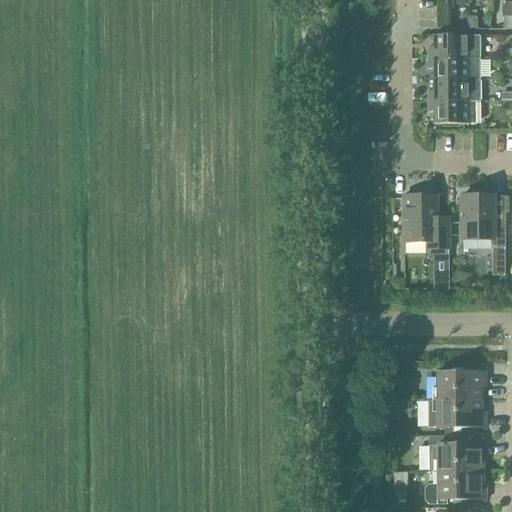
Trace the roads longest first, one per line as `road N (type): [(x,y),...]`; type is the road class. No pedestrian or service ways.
road 1 (unclassified): [(318,328),(314,0)]
road 2 (residential): [(403,0),(404,165),(511,164)]
road 3 (residential): [(318,328),(511,329)]
road 4 (unclassified): [(319,511),(318,328)]
